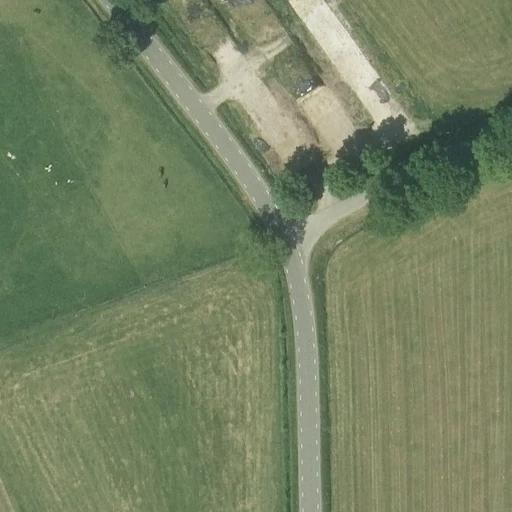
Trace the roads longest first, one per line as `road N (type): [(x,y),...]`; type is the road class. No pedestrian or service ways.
road 1 (tertiary): [(283,238),(106,0)]
road 2 (tertiary): [(303,511),(298,282),(283,238)]
road 3 (unclassified): [(283,238),(354,192),(511,132)]
